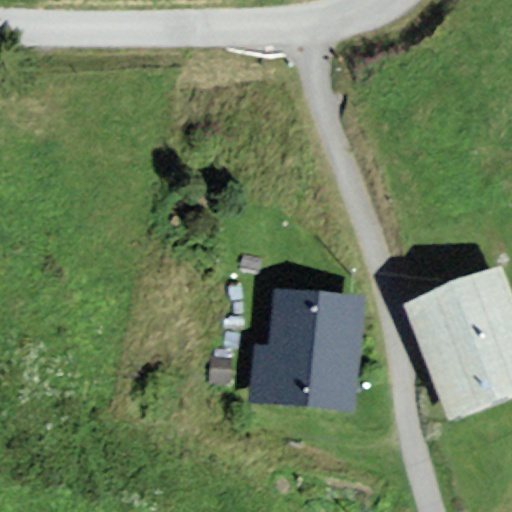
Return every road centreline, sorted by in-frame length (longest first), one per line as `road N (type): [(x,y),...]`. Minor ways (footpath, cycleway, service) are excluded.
road 1 (track): [(306,19),(312,67),(375,250),(398,344),(406,427),(430,511)]
road 2 (unclassified): [(365,0),(306,19),(0,27)]
